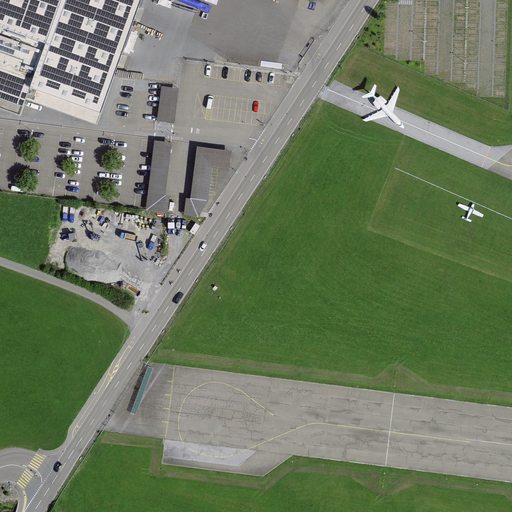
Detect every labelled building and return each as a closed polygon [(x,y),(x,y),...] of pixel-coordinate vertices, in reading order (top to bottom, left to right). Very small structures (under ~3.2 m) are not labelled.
[(100,112),(140,0),(0,0),(0,101),(25,110),(33,88),(100,112)] [(183,60),(167,58),(160,120),(176,122),(183,60)] [(247,111),(211,108),(210,120),(246,123),(247,111)] [(149,209),(168,212),(170,195),(167,194),(173,141),(156,139),(149,209)] [(193,197),(186,197),(184,213),(200,215),(210,200),(214,164),(233,166),(235,150),(199,146),(193,197)]
